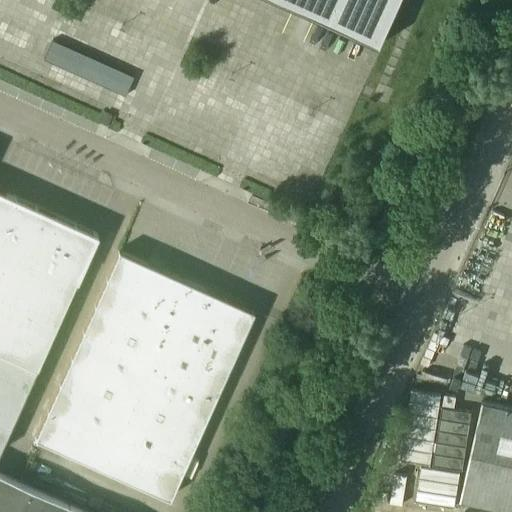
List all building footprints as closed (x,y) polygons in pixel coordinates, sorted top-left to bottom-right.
[(283,0),(381,44),(400,0),(283,0)] [(355,193),(344,188),(336,208),(347,213),(355,193)] [(46,212),(0,191),(0,444),(95,234),(54,216),(56,212),(47,208),(46,212)] [(253,310),(118,249),(34,436),(169,497),(253,310)] [(511,406),(482,400),(460,498),(511,509),(511,406)] [(88,511),(0,472),(0,511),(88,511)]
